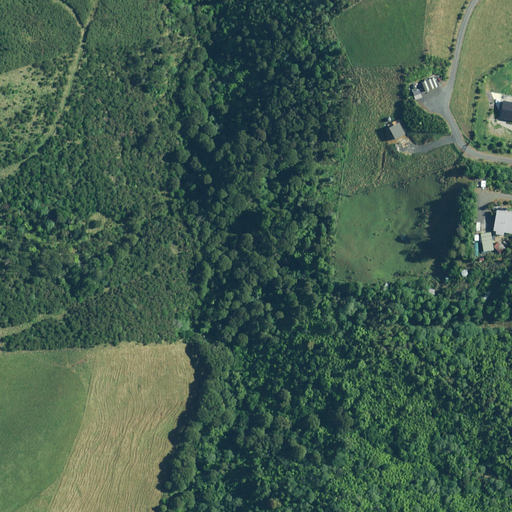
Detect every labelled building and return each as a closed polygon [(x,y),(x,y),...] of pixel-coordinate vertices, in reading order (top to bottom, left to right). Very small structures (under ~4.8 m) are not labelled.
[(435,77),(417,84),(420,90),(424,88),(426,92),(439,87),(435,77)] [(421,95),(418,89),(412,92),(415,98),(421,95)] [(511,102),(504,101),(501,119),(511,121),(511,102)] [(492,213),(496,214),(494,231),(497,231),(496,234),(503,235),(504,232),(511,233),(511,220),(511,221),(511,217),(511,212),(501,211),(501,209),(493,207),(492,213)] [(494,250),(491,233),(481,235),(484,251),(494,250)] [(404,234),(401,239),(407,243),(410,239),(404,234)] [(505,249),(498,242),(494,247),(501,253),(505,249)]
